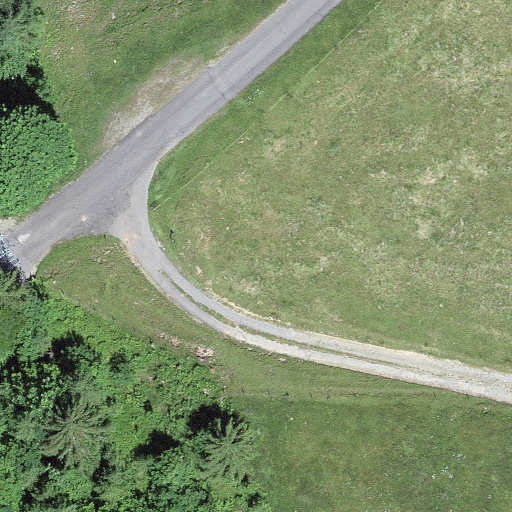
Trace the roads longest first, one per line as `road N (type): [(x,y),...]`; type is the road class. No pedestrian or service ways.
road 1 (track): [(511,391),(215,315),(157,263),(108,177)]
road 2 (unclassified): [(0,263),(314,0)]
